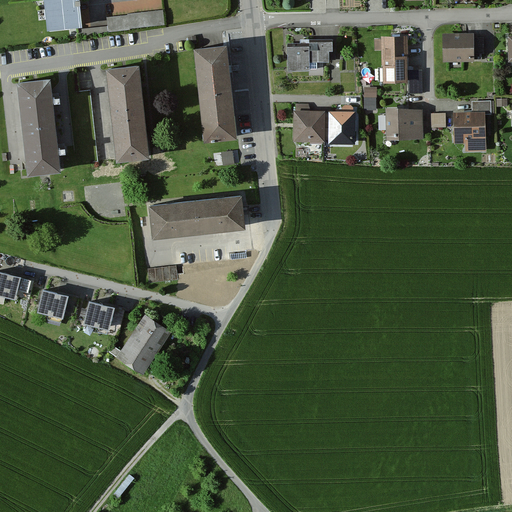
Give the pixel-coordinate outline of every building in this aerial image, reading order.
[(81,0),(46,0),(50,31),(85,27),(81,0)] [(165,10),(107,16),(109,36),(167,30),(165,10)] [(485,24),(486,49),(495,49),(494,23),(485,24)] [(406,34),(381,35),(382,78),(408,77),(406,34)] [(476,36),(448,35),(446,61),(475,62),(476,36)] [(309,37),(309,42),(287,43),(288,68),(311,68),(311,61),(334,60),(333,36),(309,37)] [(229,46),(195,51),(207,143),(242,138),(239,117),(233,70),(229,46)] [(141,67),(108,71),(118,162),(152,158),(150,137),(144,88),(141,67)] [(58,80),(19,83),(27,179),(66,176),(64,152),(59,100),(58,80)] [(378,107),(377,90),(365,90),(365,108),(378,107)] [(422,102),(384,104),(385,139),(423,138),(422,102)] [(432,125),(446,125),(446,110),(432,111),(432,125)] [(326,113),(296,113),(296,146),(326,146),(326,113)] [(361,114),(333,114),(333,146),(361,146),(361,114)] [(485,118),(451,119),(452,143),(466,142),(466,151),(487,150),(485,118)] [(238,148),(215,152),(217,164),(240,161),(238,148)] [(244,198),(150,209),(154,244),(177,242),(229,236),(248,234),(244,198)] [(150,270),(151,285),(178,282),(176,267),(150,270)] [(23,278),(0,272),(0,296),(16,301),(23,278)] [(70,297),(44,292),(39,313),(65,319),(70,297)] [(116,309),(91,303),(86,325),(111,331),(116,309)] [(146,319),(119,360),(144,376),(171,335),(146,319)]
